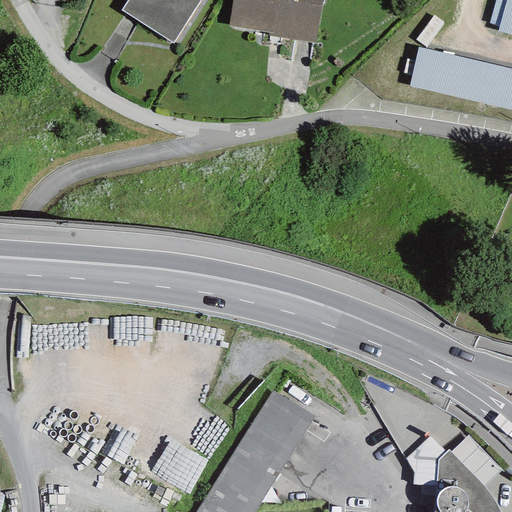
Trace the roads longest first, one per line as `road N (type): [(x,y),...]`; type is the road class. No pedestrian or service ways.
road 1 (unclassified): [(0,338),(20,225),(48,186),(104,163),(235,136)]
road 2 (motorway): [(0,265),(206,285),(338,321)]
road 3 (unclassified): [(235,136),(342,117),(511,142)]
road 4 (unclassified): [(15,0),(56,61),(98,95),(154,122),(235,136)]
road 5 (motorway): [(338,321),(511,425)]
road 6 (motorway): [(511,375),(338,321)]
